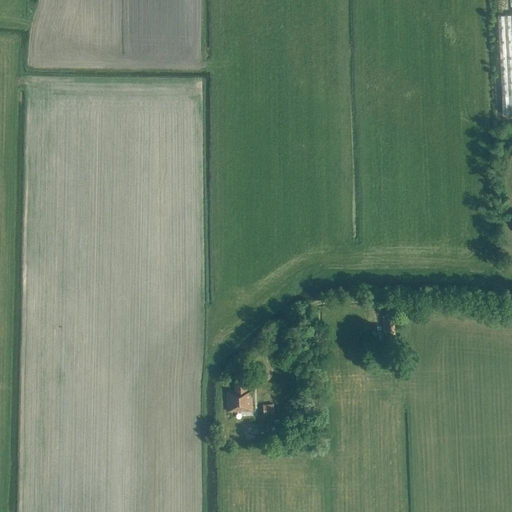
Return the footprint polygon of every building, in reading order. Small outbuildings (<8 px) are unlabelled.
[(511,15),(498,16),(503,113),(511,112),(511,15)] [(395,335),(394,314),(385,314),(385,316),(383,317),(383,331),(386,331),(386,335),(386,337),(389,337),(389,335),(395,335)] [(374,354),(386,353),(385,344),(379,344),(379,350),(374,350),(374,354)] [(247,391),(246,380),(234,380),(235,391),(227,391),(228,411),(252,410),(252,390),(247,391)] [(264,414),(274,413),(273,404),(263,405),(264,414)]
